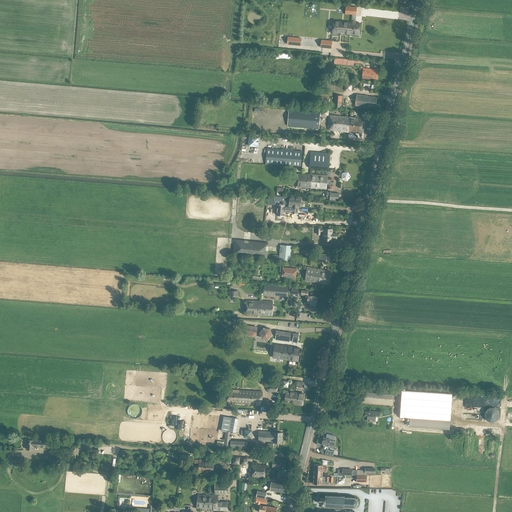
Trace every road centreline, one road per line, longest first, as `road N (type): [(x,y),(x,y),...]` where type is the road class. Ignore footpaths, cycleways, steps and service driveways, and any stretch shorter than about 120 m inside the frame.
road 1 (secondary): [(289,511),(418,0)]
road 2 (track): [(511,426),(397,427),(394,402),(318,398)]
